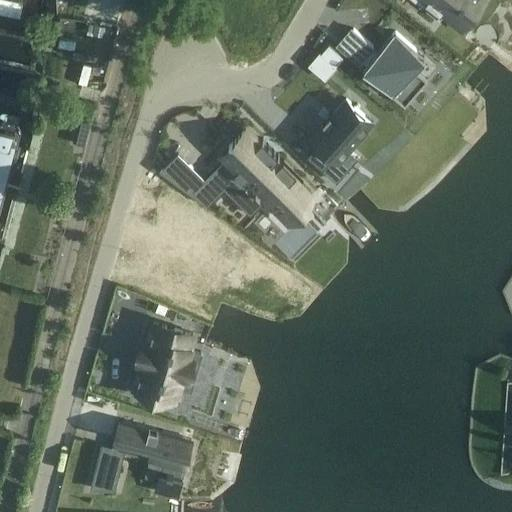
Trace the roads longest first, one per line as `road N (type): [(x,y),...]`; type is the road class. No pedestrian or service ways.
road 1 (residential): [(37,511),(151,104),(273,73),(319,0)]
road 2 (residential): [(134,0),(1,511)]
